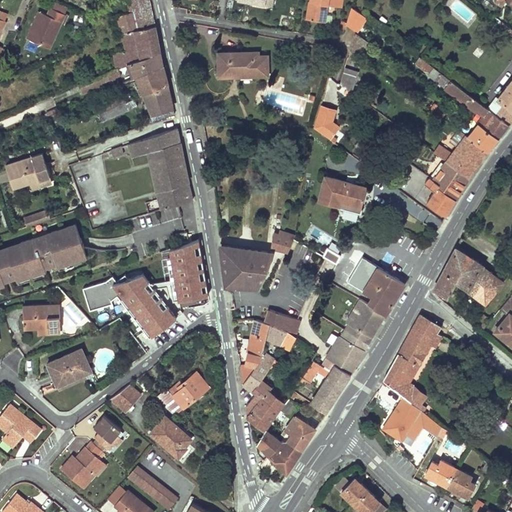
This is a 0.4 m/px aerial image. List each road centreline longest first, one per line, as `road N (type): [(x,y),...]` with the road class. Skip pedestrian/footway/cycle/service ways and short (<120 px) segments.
road 1 (residential): [(222,318),(160,0)]
road 2 (residential): [(0,378),(63,422),(208,319),(222,318)]
road 3 (residential): [(265,511),(241,448),(222,318)]
road 4 (tertiary): [(511,143),(418,290)]
road 5 (tertiary): [(418,290),(335,424)]
road 6 (residential): [(335,424),(423,511)]
